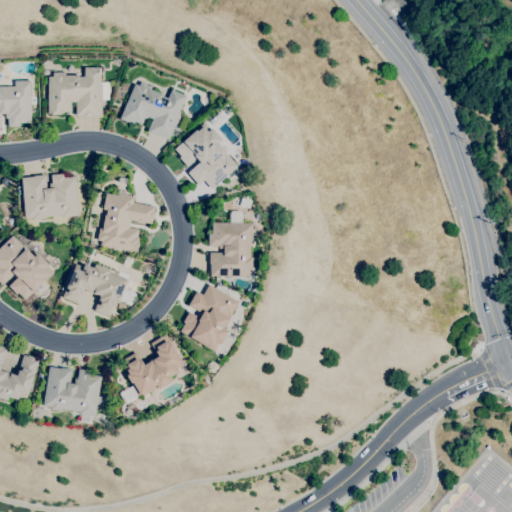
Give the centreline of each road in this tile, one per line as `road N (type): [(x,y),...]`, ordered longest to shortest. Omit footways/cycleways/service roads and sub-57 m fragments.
road 1 (residential): [(0,314),(56,342),(117,336),(159,304),(182,240),(167,184),(125,147),(91,140),(0,155)]
road 2 (tertiary): [(509,359),(436,110),(357,0)]
road 3 (tertiary): [(296,511),(343,481),(442,391)]
